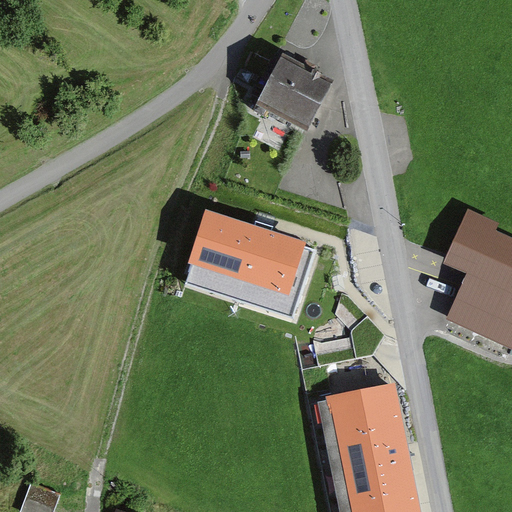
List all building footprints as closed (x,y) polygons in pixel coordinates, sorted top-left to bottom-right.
[(258,100),(311,128),(334,82),(281,55),(258,100)] [(511,351),(511,243),(493,235),(498,225),(465,210),(440,264),(466,276),(446,321),(511,351)] [(315,250),(205,211),(186,284),(293,322),(315,250)] [(416,511),(392,387),(315,402),(336,511),(416,511)] [(55,511),(62,496),(32,485),(21,511),(55,511)]
